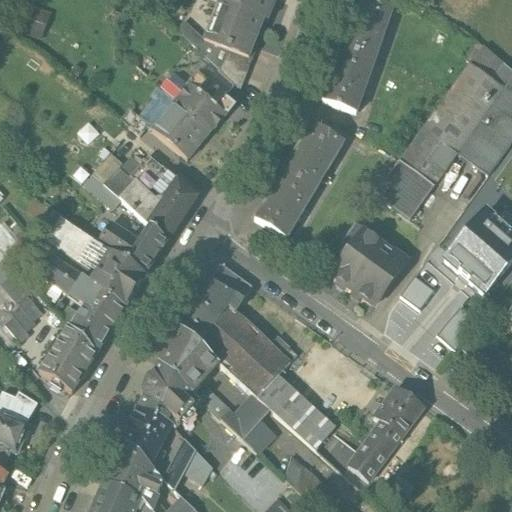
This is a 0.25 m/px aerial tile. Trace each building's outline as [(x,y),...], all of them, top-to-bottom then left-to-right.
[(220,0),(219,4),(224,6),(262,21),(266,22),(274,0),(220,0)] [(362,0),(357,0),(322,103),(355,115),(391,10),(362,0)] [(50,11),(25,2),(15,33),(39,41),(50,11)] [(262,21),(224,6),(216,26),(211,24),(204,43),(246,60),(262,21)] [(469,66),(398,164),(433,190),(504,91),(469,66)] [(236,86),(218,70),(208,81),(227,97),(236,86)] [(208,81),(206,84),(196,76),(188,85),(190,87),(176,104),(211,133),(213,130),(215,132),(223,122),(221,120),(223,117),(227,117),(234,108),(225,100),(227,97),(208,81)] [(211,133),(176,104),(160,124),(164,127),(156,136),(152,133),(150,135),(185,164),(202,143),(199,141),(205,134),(208,136),(211,133)] [(147,128),(127,112),(119,121),(139,138),(147,128)] [(312,127),(255,222),(285,241),(343,144),(312,127)] [(111,156),(92,177),(103,187),(118,169),(120,171),(124,166),(111,156)] [(143,164),(133,156),(124,166),(120,171),(128,179),(143,164)] [(197,199),(149,158),(143,164),(128,179),(120,171),(118,169),(103,187),(106,189),(149,229),(165,244),(197,199)] [(92,177),(81,189),(94,202),(106,189),(103,187),(92,177)] [(0,190),(0,208),(9,199),(0,190)] [(80,233),(72,228),(71,227),(53,213),(43,229),(52,235),(47,243),(97,276),(111,256),(96,246),(93,244),(94,242),(80,233)] [(486,227),(478,221),(443,262),(483,296),(511,262),(511,249),(511,247),(511,235),(493,219),(486,227)] [(82,229),(74,223),(71,227),(72,228),(80,233),(82,229)] [(332,277),(349,290),(382,245),(355,224),(340,244),(349,250),(342,259),(344,260),(332,277)] [(139,244),(110,225),(96,246),(111,256),(144,278),(152,266),(158,256),(165,244),(149,229),(139,244)] [(34,263),(18,244),(4,256),(20,275),(34,263)] [(382,245),(349,290),(374,308),(407,262),(382,245)] [(42,316),(27,298),(35,292),(20,275),(4,256),(0,251),(0,289),(15,308),(18,306),(20,309),(11,317),(14,320),(5,327),(21,346),(29,339),(27,336),(36,328),(33,324),(42,316)] [(144,278),(111,256),(97,276),(90,286),(125,309),(144,278)] [(90,286),(46,257),(34,275),(83,308),(113,328),(125,309),(90,286)] [(434,293),(414,278),(400,298),(419,312),(434,293)] [(227,293),(206,280),(200,291),(221,303),(226,294),(227,293)] [(221,303),(200,291),(176,330),(218,367),(253,397),(258,401),(277,379),(296,358),(288,351),(289,349),(278,339),(271,347),(235,316),(243,303),(226,294),(221,303)] [(83,308),(69,328),(97,355),(113,328),(83,308)] [(478,325),(459,309),(436,337),(454,353),(478,325)] [(69,328),(68,327),(39,375),(70,396),(81,379),(97,355),(69,328)] [(218,367),(176,330),(159,367),(191,396),(218,367)] [(476,331),(460,349),(478,365),(494,347),(476,331)] [(159,367),(152,381),(146,382),(139,395),(142,401),(137,411),(170,427),(173,429),(176,431),(199,404),(191,396),(159,367)] [(333,431),(277,379),(258,401),(271,413),(316,453),(333,431)] [(376,423),(345,466),(369,484),(422,411),(394,391),(373,420),(376,423)] [(2,394),(0,397),(0,461),(5,463),(10,452),(16,454),(27,429),(24,427),(37,406),(18,395),(14,400),(2,394)] [(258,401),(253,397),(241,410),(246,414),(259,426),(271,413),(258,401)] [(170,427),(137,411),(122,441),(149,469),(159,450),(170,427)] [(239,422),(228,413),(220,422),(243,444),(252,434),(239,422)] [(259,426),(246,414),(239,422),(252,434),(259,426)] [(149,469),(122,441),(103,484),(141,500),(143,497),(154,502),(160,490),(148,485),(153,472),(149,469)] [(211,471),(185,444),(164,483),(174,493),(183,477),(203,487),(211,471)] [(159,450),(149,469),(153,472),(163,452),(159,450)] [(135,511),(141,500),(103,484),(90,511),(135,511)] [(201,511),(188,496),(169,511),(201,511)]
